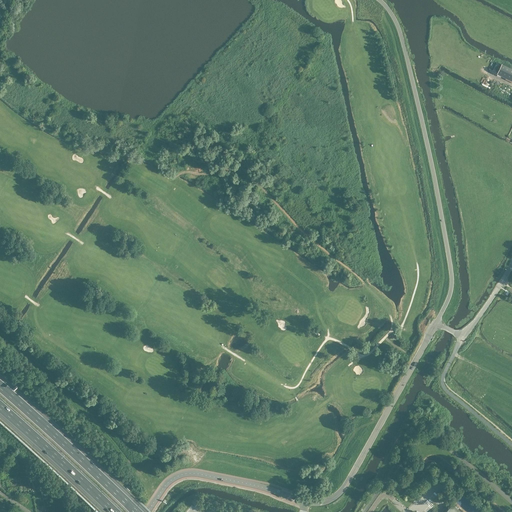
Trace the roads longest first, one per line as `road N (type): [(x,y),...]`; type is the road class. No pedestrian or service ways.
road 1 (tertiary): [(147,511),(173,479),(195,473),(309,503),(334,498),(436,323)]
road 2 (unclassified): [(436,323),(452,285),(437,190),(402,38),(379,0)]
road 3 (track): [(0,339),(159,493)]
road 4 (motorway): [(134,511),(0,386)]
road 5 (motorway): [(0,406),(113,511)]
